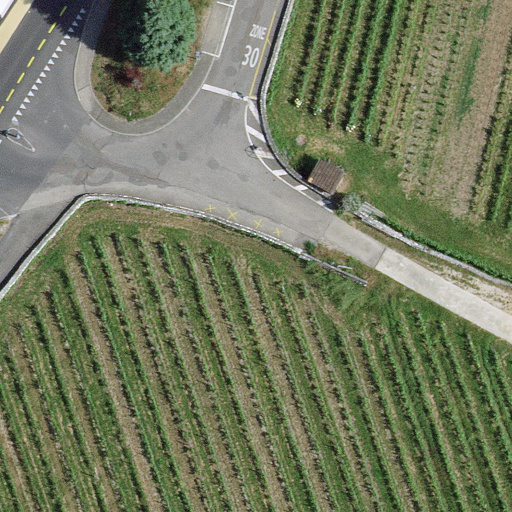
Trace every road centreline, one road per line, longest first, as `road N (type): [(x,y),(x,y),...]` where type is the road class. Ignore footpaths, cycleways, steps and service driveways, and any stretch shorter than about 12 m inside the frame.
road 1 (track): [(195,168),(511,332)]
road 2 (residential): [(97,150),(195,168),(259,0)]
road 3 (unclassified): [(0,268),(97,150)]
